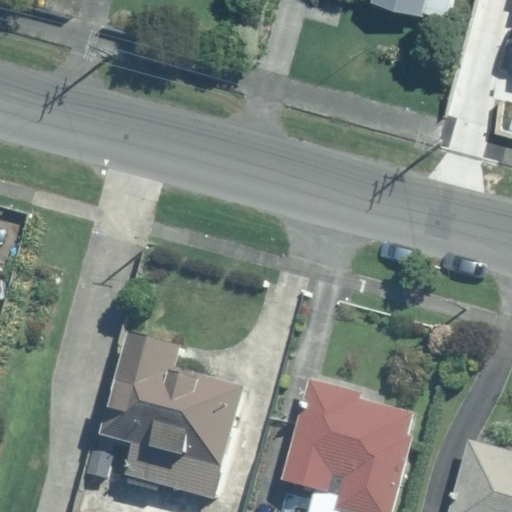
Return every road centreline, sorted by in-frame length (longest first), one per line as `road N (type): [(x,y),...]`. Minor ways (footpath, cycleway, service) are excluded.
road 1 (residential): [(511,249),(144,144)]
road 2 (residential): [(56,511),(144,144)]
road 3 (residential): [(144,144),(0,103)]
